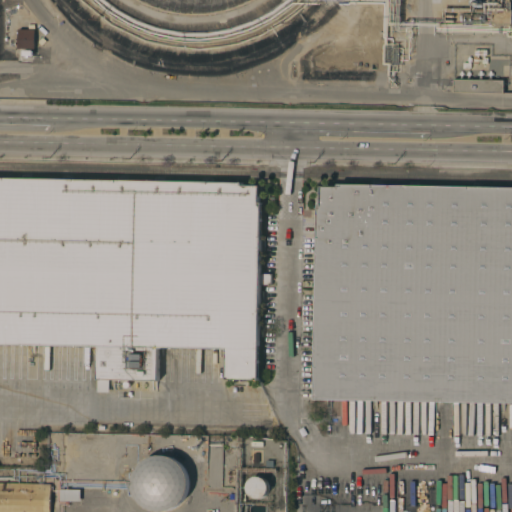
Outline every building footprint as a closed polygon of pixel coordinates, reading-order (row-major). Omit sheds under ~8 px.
[(490,0),(511,0),(511,23),(490,23),(490,0)] [(485,15),(485,20),(487,20),(487,23),(463,22),(463,15),(460,15),(460,13),(467,13),(467,14),(485,15)] [(18,29),(34,29),(34,49),(17,48),(18,29)] [(453,92),(453,79),(503,80),(503,93),(453,92)] [(260,274),(271,274),(271,285),(259,284),(258,380),(225,380),(226,349),(158,347),(158,380),(97,379),(98,346),(0,344),(0,178),(242,182),(242,185),(259,185),(259,202),(261,203),(260,274)] [(511,403),(313,399),(318,203),(320,203),(320,186),(338,187),(338,186),(337,185),(337,183),(511,186),(511,403)] [(167,511),(162,511),(157,511),(153,511),(148,509),(144,506),(140,503),(137,499),(135,495),(133,491),(132,486),(132,481),(133,476),(135,472),(138,467),(141,464),(144,461),(149,458),(153,457),(158,456),(163,456),(168,457),(172,459),(176,461),(180,464),(183,468),(185,472),(187,477),(188,482),(188,487),(187,491),(185,496),(183,500),(179,504),(176,507),(171,509),(167,511)] [(257,498),(255,498),(252,496),(249,494),(246,489),(246,485),(247,482),(249,479),(252,477),(258,476),(262,477),(265,479),(267,482),(267,486),(267,490),(264,495),(261,497),(257,498)] [(0,511),(0,483),(51,484),(50,511),(0,511)] [(79,501),(79,490),(59,489),(59,501),(79,501)]
